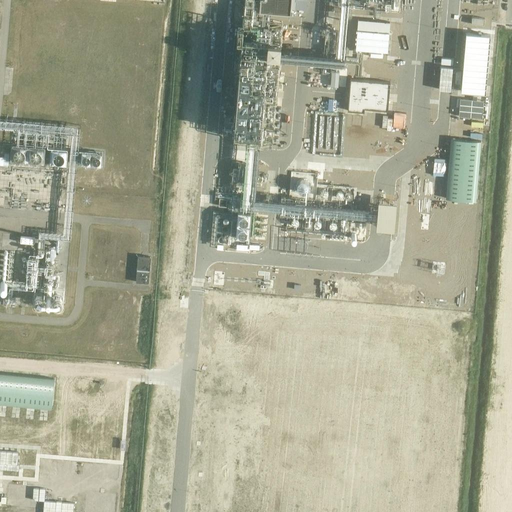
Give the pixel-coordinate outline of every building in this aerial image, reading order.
[(260,0),(260,11),(290,14),(291,0),(260,0)] [(471,23),(471,24),(485,25),(485,24),(485,18),(472,17),(471,23)] [(357,30),(356,49),(388,52),(389,32),(357,30)] [(466,33),(461,91),(486,93),(490,35),(466,33)] [(268,37),(266,51),(280,52),(281,39),(268,37)] [(340,86),(342,65),(329,63),(327,85),(340,86)] [(387,107),(389,81),(351,78),(348,109),(364,111),(365,105),(387,107)] [(460,107),(459,116),(482,118),(484,100),(460,98),(460,99),(460,107)] [(451,139),(446,198),(476,200),(481,140),(451,139)] [(16,153),(15,156),(16,159),(18,161),(21,162),(24,162),(26,160),(27,157),(26,154),(24,152),(22,151),(19,151),(16,153)] [(33,155),(33,158),(33,161),(35,163),(38,164),(41,163),(43,161),(44,159),(44,156),(43,154),(40,152),(38,152),(35,153),(33,155)] [(66,163),(67,161),(66,158),(65,155),(62,154),(59,155),(57,157),(56,160),(56,162),(58,165),(61,166),(64,165),(66,163)] [(88,154),(87,154),(86,154),(85,155),(84,155),(84,156),(83,156),(83,157),(83,158),(83,159),(83,160),(84,161),(85,162),(86,162),(87,162),(88,162),(89,161),(90,161),(90,160),(91,159),(91,158),(91,157),(90,157),(90,156),(89,155),(88,154)] [(97,155),(96,155),(95,155),(94,156),(93,157),(93,158),(93,159),(93,160),(93,161),(94,162),(95,162),(96,163),(97,163),(98,162),(99,162),(100,161),(100,160),(101,160),(101,159),(101,158),(100,157),(100,156),(99,156),(98,155),(97,155)] [(307,179),(305,178),(303,178),(301,178),(299,179),(298,181),(297,182),(297,184),(297,186),(298,188),(299,189),(301,190),(302,191),(304,191),(306,191),(308,190),(309,188),(310,187),(310,185),(310,183),(309,181),(308,180),(307,179)] [(239,186),(216,184),(215,194),(238,196),(239,186)] [(136,282),(149,283),(151,256),(138,255),(136,282)] [(40,293),(39,293),(38,293),(37,294),(36,294),(36,295),(35,295),(35,296),(34,297),(34,298),(34,299),(34,300),(34,301),(35,302),(36,303),(37,303),(37,304),(38,304),(39,304),(40,304),(41,304),(42,303),(43,303),(43,302),(44,302),(44,301),(45,300),(45,299),(45,298),(45,297),(44,296),(44,295),(43,295),(43,294),(42,294),(41,293),(40,293)] [(59,294),(58,294),(57,294),(56,295),(55,295),(55,296),(54,297),(54,298),(53,298),(53,299),(53,300),(54,301),(54,302),(55,303),(56,304),(57,304),(58,305),(59,305),(61,304),(62,304),(63,303),(63,302),(64,302),(64,301),(64,300),(64,299),(64,298),(64,297),(63,296),(62,295),(61,294),(60,294),(59,294)] [(0,372),(0,403),(52,409),(55,378),(0,372)]
